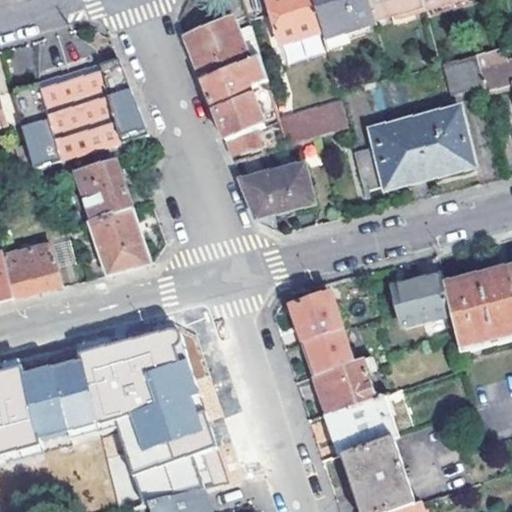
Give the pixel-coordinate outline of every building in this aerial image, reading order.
[(266,0),(280,47),(322,33),(313,0),(266,0)] [(313,0),(322,33),(324,40),(376,25),(376,22),(369,0),(313,0)] [(369,0),(376,22),(427,8),(424,0),(369,0)] [(424,0),(427,8),(427,11),(464,0),(424,0)] [(427,8),(376,22),(376,25),(377,29),(428,13),(427,11),(427,8)] [(185,38),(203,83),(249,64),(249,62),(237,31),(232,20),(185,38)] [(324,40),(327,52),(343,48),(342,41),(378,31),(377,29),(376,25),(324,40)] [(249,62),(261,58),(250,26),(237,31),(249,62)] [(477,56),(485,88),(486,91),(508,86),(506,76),(499,63),(495,50),(477,56)] [(477,56),(446,64),(452,95),(485,88),(477,56)] [(259,131),(266,129),(251,89),(268,82),(269,81),(261,58),(249,62),(249,64),(203,83),(223,133),(226,142),(259,131)] [(511,59),(499,63),(506,76),(508,86),(511,84),(511,59)] [(36,168),(149,136),(119,60),(22,89),(12,92),(22,124),(36,168)] [(0,95),(0,102),(7,127),(22,124),(12,92),(0,95)] [(340,102),(279,119),(287,146),(348,129),(340,102)] [(355,153),(365,193),(475,166),(460,110),(374,133),(378,148),(355,153)] [(259,131),(226,142),(232,155),(263,145),(259,131)] [(76,173),(92,222),(132,209),(116,162),(76,173)] [(303,164),(242,182),(257,220),(313,205),(303,164)] [(91,223),(108,276),(151,265),(132,209),(92,222),(91,223)] [(53,245),(58,267),(76,264),(71,241),(53,245)] [(4,258),(14,299),(42,292),(63,287),(58,267),(53,245),(4,258)] [(0,255),(0,302),(14,299),(4,258),(4,255),(0,255)] [(455,332),(459,349),(511,335),(511,271),(507,272),(444,288),(451,317),(455,332)] [(401,328),(451,317),(444,288),(441,276),(392,289),(401,328)] [(303,346),(343,333),(330,295),(291,307),(303,346)] [(343,333),(303,346),(315,379),(354,366),(343,333)] [(0,402),(5,425),(0,426),(0,463),(201,416),(187,354),(0,400),(0,402)] [(315,379),(328,417),(376,400),(363,363),(354,366),(315,379)] [(380,399),(394,439),(398,438),(384,398),(380,399)] [(328,417),(342,457),(394,439),(380,399),(376,400),(328,417)] [(394,439),(342,457),(360,511),(397,511),(416,506),(394,439)] [(214,511),(207,490),(149,504),(152,511),(214,511)] [(416,506),(397,511),(424,511),(421,503),(416,506)]
